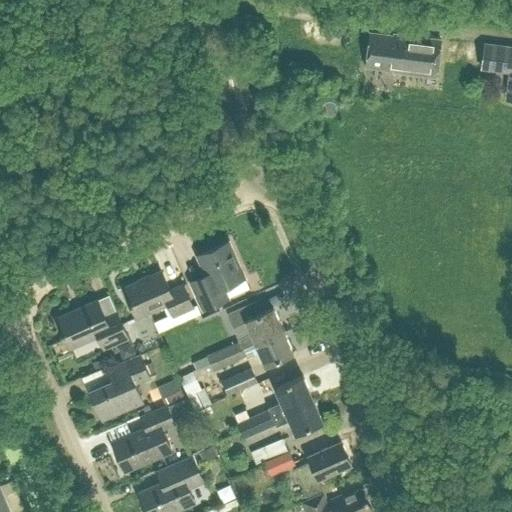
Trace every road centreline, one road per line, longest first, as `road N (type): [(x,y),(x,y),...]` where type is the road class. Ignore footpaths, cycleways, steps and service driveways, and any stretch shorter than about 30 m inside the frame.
road 1 (tertiary): [(432,511),(292,208)]
road 2 (residential): [(12,302),(258,184)]
road 3 (residential): [(104,511),(12,302)]
road 4 (tertiary): [(216,39),(222,111),(258,184)]
road 5 (tertiary): [(273,176),(216,39)]
